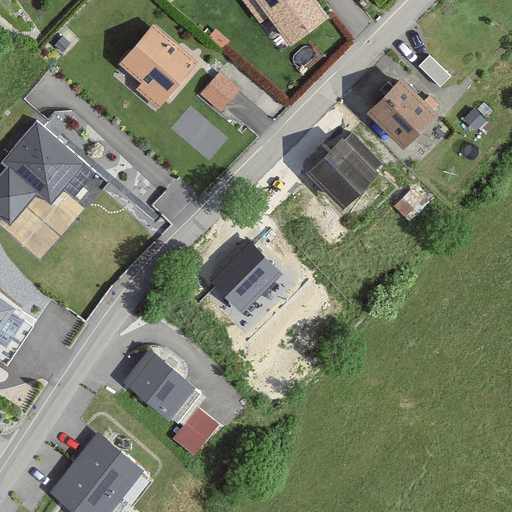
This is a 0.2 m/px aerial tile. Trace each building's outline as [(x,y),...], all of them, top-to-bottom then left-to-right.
[(335,16),(322,0),(241,0),(259,23),(267,17),(292,49),(335,16)] [(203,66),(159,24),(116,68),(161,111),(203,66)] [(201,93),(222,111),(241,89),(219,71),(201,93)] [(437,107),(399,71),(366,105),(404,142),(437,107)] [(87,158),(32,117),(0,159),(10,167),(42,190),(55,200),(87,158)] [(337,135),(306,168),(344,204),(375,171),(337,135)] [(42,190),(10,167),(0,180),(0,213),(15,225),(42,190)] [(282,274),(250,242),(210,281),(242,313),(282,274)] [(0,331),(15,310),(0,299),(0,331)] [(124,380),(169,413),(195,378),(149,345),(124,380)] [(198,451),(222,419),(200,402),(176,434),(198,451)] [(99,429),(76,461),(116,490),(139,459),(99,429)] [(76,461),(52,493),(78,511),(100,511),(116,490),(76,461)]
